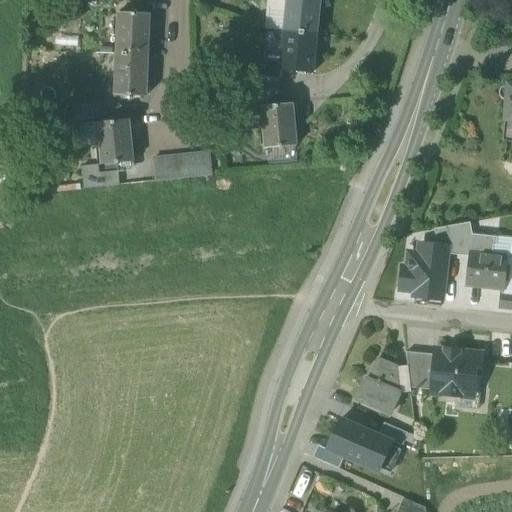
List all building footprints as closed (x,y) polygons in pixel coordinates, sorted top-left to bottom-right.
[(269,0),(266,30),(284,31),(287,0),(269,0)] [(287,0),(284,31),(317,35),(320,0),(287,0)] [(119,13),(117,54),(148,56),(150,14),(119,13)] [(262,68),(280,70),(284,31),(266,30),(262,68)] [(313,74),(317,35),(284,31),(280,70),(280,71),(313,74)] [(99,75),(116,75),(117,54),(100,53),(99,75)] [(146,97),(148,56),(117,54),(116,75),(115,96),(146,97)] [(255,69),(234,71),(236,89),(257,87),(255,69)] [(233,89),(236,89),(234,71),(219,72),(221,90),(233,89)] [(257,87),(279,90),(281,78),(258,75),(257,87)] [(506,100),(504,121),(511,121),(511,84),(507,84),(507,88),(502,89),(500,92),(500,96),(502,99),(506,100)] [(236,89),(233,89),(235,108),(258,106),(257,87),(236,89)] [(223,109),(235,108),(233,89),(221,90),(223,109)] [(74,122),(100,120),(99,108),(98,101),(73,104),(74,122)] [(261,107),(265,149),(296,146),(293,104),(261,107)] [(99,108),(100,120),(123,117),(122,106),(99,108)] [(100,145),(102,165),(133,162),(129,120),(98,123),(100,145)] [(511,121),(504,121),(503,138),(511,139),(511,121)] [(81,147),(100,145),(98,123),(79,125),(81,147)] [(27,142),(26,162),(41,163),(41,142),(27,142)] [(154,159),(156,181),(211,176),(209,153),(207,153),(154,159)] [(82,167),(84,189),(120,186),(118,172),(98,174),(98,165),(82,167)] [(470,223),(435,229),(437,241),(436,246),(447,247),(447,254),(470,257),(471,253),(472,235),(470,223)] [(497,237),(472,235),(471,253),(492,256),(494,245),(496,246),(497,237)] [(511,254),(511,238),(497,237),(496,246),(494,245),(492,256),(507,258),(511,258),(511,254)] [(415,297),(441,300),(447,254),(447,247),(436,246),(437,241),(421,244),(420,255),(410,254),(408,269),(402,268),(400,290),(416,291),(415,297)] [(467,286),(502,290),(503,290),(507,258),(492,256),(471,253),(470,257),(472,257),(471,266),(469,266),(467,286)] [(511,258),(507,258),(503,290),(502,290),(501,295),(511,295),(511,258)] [(499,308),(511,309),(511,295),(501,295),(499,308)] [(121,506),(118,511),(155,511),(164,489),(172,492),(208,401),(197,396),(200,388),(189,383),(194,372),(205,377),(224,328),(151,298),(144,314),(135,311),(122,344),(172,363),(165,383),(159,381),(111,501),(121,506)] [(79,353),(58,345),(42,384),(63,393),(79,353)] [(461,397),(471,398),(472,390),(474,372),(480,373),(482,355),(459,353),(459,351),(445,350),(445,351),(437,350),(436,356),(432,390),(432,394),(461,397)] [(406,352),(408,366),(410,388),(432,390),(436,356),(406,352)] [(356,399),(392,413),(399,394),(399,393),(396,367),(378,359),(369,380),(365,378),(356,399)] [(411,391),(410,388),(408,366),(396,367),(399,393),(411,391)] [(472,390),(480,391),(482,373),(480,373),(474,372),(472,390)] [(478,410),(480,391),(472,390),(471,398),(461,397),(460,408),(478,410)] [(371,427),(375,415),(343,405),(340,417),(371,427)] [(375,435),(341,419),(327,450),(339,455),(378,472),(392,442),(375,435)] [(381,422),(375,435),(392,442),(401,446),(406,434),(381,422)] [(333,466),(339,455),(327,450),(316,445),(310,457),(333,466)] [(398,511),(425,511),(425,508),(405,499),(398,511)]
